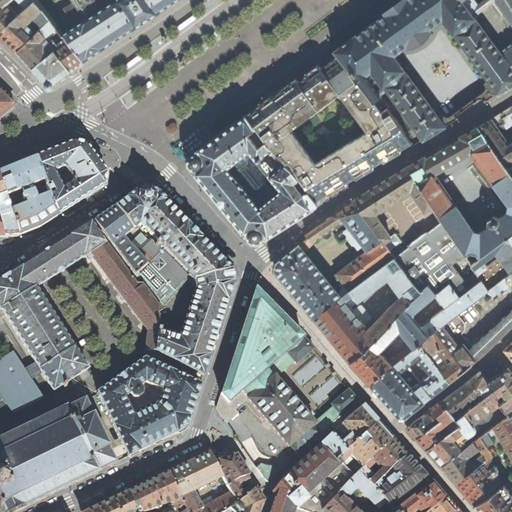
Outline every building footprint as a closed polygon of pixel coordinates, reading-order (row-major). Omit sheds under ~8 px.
[(0,33),(9,41),(17,49),(37,30),(29,22),(34,16),(42,24),(50,18),(36,0),(33,0),(0,29),(0,33)] [(0,0),(0,29),(33,0),(0,0)] [(64,34),(66,37),(80,55),(85,60),(163,9),(176,0),(71,0),(73,2),(64,8),(70,17),(65,20),(70,29),(63,33),(63,34),(64,34)] [(484,100),(485,101),(498,93),(511,84),(511,69),(499,51),(475,19),(461,0),(400,0),(382,13),(384,15),(356,35),(356,34),(334,50),(339,56),(357,80),(365,75),(371,70),(383,86),(402,111),(414,128),(423,140),(445,126),(458,118),(457,116),(458,114),(465,109),(464,108),(462,107),(452,115),(451,115),(450,116),(448,116),(444,116),(442,114),(438,116),(404,70),(403,68),(393,55),(406,45),(408,47),(412,46),(416,44),(421,42),(424,39),(427,36),(429,33),(430,30),(429,29),(442,19),(452,32),(453,34),(453,33),(454,34),(487,80),(484,83),(485,85),(485,89),(482,92),(482,93),(476,97),(475,97),(471,100),(473,103),(478,99),(480,99),(482,99),(484,100)] [(511,41),(499,51),(511,69),(511,0),(483,0),(478,4),(474,0),(461,0),(475,19),(478,17),(476,14),(494,0),(511,25),(511,41)] [(177,29),(179,30),(194,18),(192,15),(190,17),(176,27),(177,29)] [(58,29),(50,18),(42,24),(39,27),(55,48),(71,69),(77,65),(85,60),(80,55),(66,37),(58,42),(58,41),(57,39),(55,38),(53,38),(51,35),(58,29)] [(24,57),(33,66),(55,48),(39,27),(37,30),(17,49),(24,57)] [(219,30),(218,29),(209,35),(212,38),(218,34),(220,32),(219,30)] [(224,46),(229,53),(246,43),(241,36),(224,46)] [(33,66),(47,82),(53,83),(61,77),(61,76),(65,74),(66,73),(71,69),(55,48),(33,66)] [(195,51),(193,48),(184,54),(187,58),(188,56),(193,53),(195,51)] [(141,57),(139,54),(137,55),(123,66),(124,67),(125,69),(141,57)] [(270,93),(258,102),(260,105),(255,108),(246,115),(256,128),(271,148),(277,156),(285,163),(291,168),(316,200),(323,196),(327,193),(329,195),(346,185),(345,183),(355,177),(356,179),(373,168),(372,167),(382,161),(383,162),(400,152),(399,150),(406,146),(411,143),(405,134),(414,128),(402,111),(394,116),(380,98),(381,97),(365,75),(357,80),(339,56),(321,68),(317,63),(305,73),(307,75),(298,82),(295,79),(272,96),(270,93)] [(169,68),(168,67),(159,73),(162,76),(168,72),(170,70),(169,68)] [(176,95),(198,76),(191,68),(169,88),(176,95)] [(151,84),(149,81),(140,87),(143,91),(144,90),(149,86),(151,84)] [(0,116),(7,111),(15,105),(5,95),(0,90),(0,116)] [(511,138),(507,142),(497,128),(503,124),(506,128),(511,124),(511,105),(505,110),(478,126),(505,165),(511,175),(511,174),(511,138)] [(250,239),(251,240),(255,241),(258,241),(259,241),(261,240),(262,239),(262,238),(263,237),(264,235),(265,235),(266,237),(268,236),(268,235),(311,208),(311,209),(313,207),(318,204),(316,200),(291,168),(285,163),(281,166),(278,163),(271,155),(267,158),(264,154),(271,148),(256,128),(246,115),(221,133),(207,144),(200,149),(200,148),(190,155),(191,155),(190,157),(189,157),(188,160),(188,163),(189,163),(190,166),(192,168),(194,169),(196,169),(196,170),(195,171),(196,173),(215,195),(215,196),(216,197),(215,197),(219,202),(224,208),(225,208),(226,209),(244,232),(245,234),(247,232),(248,232),(248,236),(248,237),(250,239)] [(172,123),(167,127),(167,129),(169,132),(172,132),(176,129),(177,126),(175,124),(172,123)] [(511,175),(505,165),(478,126),(441,147),(407,167),(432,206),(442,221),(464,254),(465,255),(470,252),(476,253),(479,257),(471,263),(476,272),(478,274),(487,266),(484,261),(496,252),(511,272),(511,270),(511,241),(508,236),(511,233),(511,175)] [(97,162),(85,147),(74,143),(55,151),(35,159),(46,187),(45,187),(52,203),(57,215),(104,187),(106,175),(97,162)] [(15,167),(0,172),(0,181),(6,198),(18,236),(38,228),(57,215),(52,203),(45,187),(46,187),(35,159),(22,164),(15,167)] [(425,211),(432,206),(407,167),(379,184),(353,200),(361,211),(384,242),(390,250),(402,242),(396,234),(391,237),(375,214),(410,190),(425,211)] [(0,236),(18,236),(6,198),(0,181),(0,236)] [(164,305),(175,294),(174,293),(185,281),(189,283),(231,271),(194,231),(152,188),(142,187),(128,198),(115,207),(109,211),(105,214),(98,219),(94,221),(137,277),(140,274),(164,305)] [(306,231),(309,237),(313,241),(344,221),(342,217),(361,211),(353,200),(310,228),(306,231)] [(369,253),(384,242),(361,211),(342,217),(344,221),(349,228),(367,250),(369,253)] [(464,254),(442,221),(434,228),(428,232),(427,231),(409,245),(410,246),(395,257),(413,281),(421,290),(428,284),(436,293),(449,282),(459,296),(482,279),(478,274),(476,272),(464,281),(451,264),(464,254)] [(0,281),(0,311),(2,311),(5,317),(53,392),(63,386),(64,389),(67,387),(65,384),(87,370),(36,288),(90,254),(146,329),(144,349),(145,350),(155,352),(157,331),(158,317),(157,315),(162,311),(143,285),(139,288),(105,243),(104,244),(90,223),(5,278),(0,281)] [(299,245),(305,251),(314,242),(313,241),(309,237),(299,245)] [(343,290),(339,293),(341,296),(391,260),(387,254),(391,252),(390,250),(384,242),(369,253),(367,250),(333,277),(343,290)] [(314,318),(341,296),(339,293),(305,251),(299,245),(277,263),(275,270),(293,292),(314,318)] [(395,257),(391,260),(341,296),(314,318),(333,341),(351,363),(377,339),(377,340),(406,307),(422,292),(421,290),(413,281),(395,257)] [(461,374),(472,365),(494,344),(497,341),(511,326),(511,270),(511,272),(488,289),(482,279),(459,296),(460,297),(445,308),(432,318),(431,317),(430,319),(437,329),(428,337),(422,343),(450,382),(461,374)] [(234,283),(231,271),(189,283),(195,289),(196,290),(180,339),(160,333),(161,331),(158,330),(158,332),(157,331),(155,352),(203,377),(211,350),(227,302),(234,283)] [(406,307),(377,340),(377,339),(351,363),(360,373),(370,384),(412,350),(422,343),(428,337),(437,329),(430,319),(423,325),(421,322),(419,325),(411,314),(435,294),(445,308),(460,297),(459,296),(449,282),(436,293),(428,284),(421,290),(422,292),(406,307)] [(247,397),(249,399),(255,394),(274,377),(275,378),(294,362),(296,364),(314,349),(304,338),(303,339),(297,332),(298,331),(265,299),(256,289),(245,321),(245,323),(246,323),(238,346),(237,346),(225,384),(221,394),(222,395),(219,405),(226,415),(223,418),(226,423),(238,413),(234,408),(247,397)] [(422,343),(412,350),(370,384),(385,400),(398,415),(405,416),(440,390),(450,382),(422,343)] [(0,361),(0,395),(12,415),(43,401),(14,353),(0,361)] [(192,411),(200,386),(144,360),(97,394),(128,457),(154,444),(183,430),(187,426),(192,411)] [(498,374),(487,382),(492,390),(500,403),(511,393),(511,373),(508,368),(498,374)] [(470,379),(442,401),(456,418),(465,411),(492,390),(487,382),(480,371),(470,379)] [(290,446),(298,455),(358,401),(348,389),(347,390),(346,391),(346,392),(331,405),(333,407),(314,423),(297,404),(299,402),(297,399),(295,396),(293,398),(275,378),(274,377),(255,394),(249,399),(248,400),(289,447),(290,446)] [(474,423),(500,405),(499,404),(501,403),(500,403),(492,390),(465,411),(474,423)] [(511,393),(500,403),(501,403),(499,404),(500,405),(505,411),(509,417),(511,415),(511,393)] [(2,505),(5,511),(15,511),(98,473),(97,472),(112,465),(117,463),(115,460),(109,448),(110,447),(108,444),(95,418),(95,417),(94,414),(93,414),(91,411),(94,410),(94,409),(93,409),(90,402),(87,403),(87,402),(85,399),(82,400),(82,401),(67,408),(67,407),(63,408),(62,409),(62,410),(51,415),(51,414),(47,416),(48,417),(37,422),(36,422),(33,423),(33,424),(23,429),(22,429),(22,428),(19,430),(9,436),(8,435),(5,437),(0,439),(0,502),(1,505),(2,505)] [(449,422),(454,429),(460,425),(461,424),(456,418),(442,401),(431,408),(437,415),(441,420),(436,423),(418,438),(422,443),(427,449),(445,435),(441,428),(449,422)] [(505,411),(500,405),(474,423),(477,427),(477,432),(469,438),(465,441),(468,445),(474,440),(481,435),(494,427),(503,421),(509,417),(505,411)] [(332,434),(320,445),(335,461),(337,459),(342,456),(349,448),(350,448),(378,423),(370,415),(363,407),(342,425),(332,434)] [(413,433),(418,438),(436,423),(433,419),(437,415),(431,408),(408,427),(413,433)] [(474,423),(465,411),(456,418),(461,424),(460,425),(465,433),(469,438),(477,432),(477,427),(474,423)] [(494,427),(496,430),(506,447),(511,457),(511,415),(509,417),(503,421),(494,427)] [(386,433),(378,423),(350,448),(347,451),(342,456),(337,459),(344,466),(351,459),(348,456),(351,454),(363,467),(393,440),(386,433)] [(465,433),(460,425),(454,429),(445,435),(427,449),(435,458),(442,465),(464,448),(457,439),(465,433)] [(488,445),(489,444),(493,441),(489,435),(496,430),(494,427),(481,435),(488,445)] [(212,447),(223,440),(219,433),(207,439),(212,447)] [(465,441),(469,438),(465,433),(457,439),(464,448),(468,445),(465,441)] [(474,440),(487,459),(490,457),(495,453),(489,444),(488,445),(481,435),(474,440)] [(384,477),(392,468),(407,456),(401,450),(393,440),(363,467),(359,471),(374,488),(384,477)] [(450,475),(456,482),(487,459),(474,440),(468,445),(464,448),(442,465),(450,475)] [(320,445),(288,474),(306,494),(306,493),(317,504),(323,509),(338,493),(355,476),(344,466),(337,459),(335,461),(320,445)] [(231,493),(236,503),(246,498),(256,489),(239,464),(228,447),(226,447),(219,450),(211,454),(222,477),(231,493)] [(223,511),(234,505),(236,503),(231,493),(203,509),(194,491),(222,477),(211,454),(193,463),(170,474),(178,496),(186,511),(223,511)] [(383,497),(389,505),(410,490),(426,477),(418,468),(407,456),(392,468),(384,477),(374,488),(383,497)] [(490,457),(487,459),(456,482),(467,495),(475,505),(503,485),(495,473),(498,471),(498,468),(496,466),(493,466),(490,457)] [(257,468),(267,482),(279,471),(275,467),(267,467),(261,465),(257,468)] [(382,498),(383,497),(374,488),(359,471),(355,476),(338,493),(339,494),(323,511),(324,511),(358,511),(343,497),(345,495),(349,495),(355,490),(359,490),(378,509),(379,509),(386,502),(382,498)] [(126,494),(135,511),(152,511),(174,504),(178,511),(183,511),(186,511),(178,496),(170,474),(149,484),(126,494)] [(292,511),(294,508),(306,511),(324,511),(323,511),(322,510),(323,509),(317,504),(315,505),(306,494),(288,474),(275,490),(274,490),(274,493),(275,495),(275,496),(272,505),(270,511),(292,511)] [(438,491),(432,483),(409,501),(396,511),(415,511),(417,511),(418,511),(428,511),(445,499),(438,491)] [(511,511),(511,495),(508,491),(509,490),(504,484),(503,485),(475,505),(480,511),(511,511)] [(234,505),(223,511),(259,511),(264,500),(259,494),(256,489),(246,498),(236,507),(234,505)] [(132,511),(135,511),(126,494),(98,508),(90,511),(132,511)] [(456,511),(452,507),(445,499),(428,511),(456,511)]
